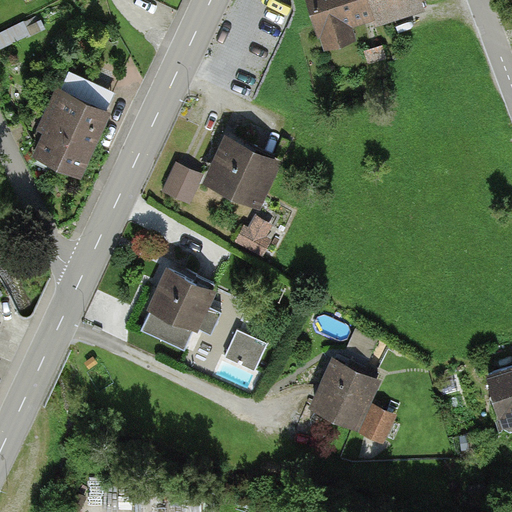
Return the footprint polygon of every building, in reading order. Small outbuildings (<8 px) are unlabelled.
[(313,0),(322,28),(411,0),(313,0)] [(386,57),(383,46),(366,51),(370,62),(386,57)] [(34,155),(83,177),(111,113),(63,91),(34,155)] [(274,161),(229,140),(212,176),(257,198),(274,161)] [(200,175),(178,165),(167,190),(189,200),(200,175)] [(266,237),(247,228),(241,240),(259,250),(266,237)] [(170,268),(142,327),(170,340),(181,318),(212,332),(223,310),(208,303),(217,282),(197,273),(195,279),(170,268)] [(268,342),(239,328),(226,356),(256,369),(268,342)] [(391,383),(341,358),(316,408),(366,433),(381,404),(391,383)] [(511,370),(492,376),(505,431),(511,429),(511,370)] [(404,415),(381,404),(366,433),(389,445),(404,415)]
